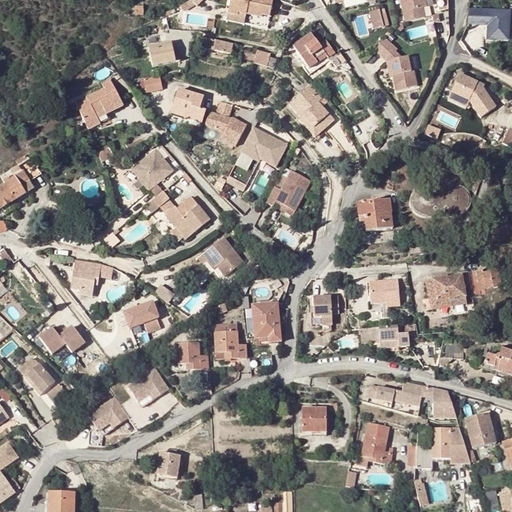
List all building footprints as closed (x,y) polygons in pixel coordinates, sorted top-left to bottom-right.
[(230,0),(228,14),(238,16),(239,13),(245,14),(261,17),(262,15),(269,17),(272,0),(230,0)] [(135,6),(135,15),(143,15),(144,2),(137,1),(137,6),(135,6)] [(192,5),(189,1),(177,9),(178,12),(183,11),(192,5)] [(373,4),(364,6),(367,23),(376,21),(373,4)] [(467,8),(467,23),(488,25),(487,39),(507,41),(508,11),(467,8)] [(228,14),(227,20),(244,24),(245,14),(239,13),(238,16),(228,14)] [(261,17),(245,14),(244,24),(267,28),(269,17),(262,15),(261,17)] [(309,69),(320,61),(318,58),(324,53),(327,57),(328,58),(334,54),(325,40),(318,45),(310,34),(293,46),(309,69)] [(395,48),(383,37),(372,48),(384,59),(386,67),(389,67),(391,74),(394,88),(415,83),(412,68),(409,69),(406,55),(400,56),(393,50),(395,48)] [(233,44),(203,39),(201,48),(209,50),(231,54),(233,44)] [(149,47),(151,58),(173,53),(171,42),(149,47)] [(242,59),(254,61),(255,51),(243,50),(242,59)] [(270,54),(256,51),(254,63),(267,66),(270,54)] [(175,62),(173,53),(151,58),(153,67),(175,62)] [(318,58),(320,61),(327,57),(324,53),(318,58)] [(143,78),(145,85),(146,93),(162,89),(159,74),(143,78)] [(496,108),(482,89),(475,86),(476,83),(458,74),(450,92),(467,101),(480,119),(496,108)] [(104,111),(106,115),(124,106),(110,80),(102,83),(105,89),(86,98),(88,102),(77,107),(86,125),(97,119),(95,115),(104,111)] [(334,121),(322,108),(318,103),(323,98),(311,85),(300,96),(315,115),(325,128),(334,121)] [(178,90),(172,109),(189,114),(187,118),(201,123),(205,112),(199,110),(203,98),(178,90)] [(315,137),(325,128),(315,115),(300,96),(289,105),(301,118),(299,120),(315,137)] [(318,103),(322,108),(328,103),(323,98),(318,103)] [(215,115),(209,113),(205,128),(224,133),(221,138),(235,145),(245,123),(231,116),(230,117),(226,117),(229,108),(218,105),(215,115)] [(172,109),(170,113),(187,118),(189,114),(172,109)] [(97,119),(106,115),(104,111),(95,115),(97,119)] [(456,126),(458,119),(441,113),(438,121),(456,126)] [(100,125),(97,119),(86,125),(88,131),(100,125)] [(232,166),(225,180),(243,189),(259,156),(274,164),(285,141),(252,125),(249,131),(232,166)] [(438,139),(441,130),(428,126),(425,135),(438,139)] [(511,146),(511,129),(509,128),(503,144),(511,146)] [(158,148),(133,168),(150,189),(175,170),(158,148)] [(19,166),(29,160),(27,155),(23,158),(21,162),(19,166)] [(261,170),(252,192),(264,196),(272,174),(261,170)] [(288,175),(281,172),(274,186),(266,203),(273,207),(275,201),(295,210),(310,179),(290,170),(288,175)] [(10,171),(1,177),(6,185),(0,189),(0,210),(25,194),(25,193),(20,186),(14,176),(11,173),(10,171)] [(20,186),(26,182),(28,181),(22,171),(14,176),(20,186)] [(20,186),(25,193),(30,190),(26,182),(20,186)] [(445,188),(430,189),(418,190),(414,192),(410,195),(408,198),(407,202),(407,207),(408,210),(411,213),(413,216),(417,218),(422,218),(438,217),(456,216),(461,216),(465,214),(468,211),(470,208),(471,204),(472,200),(470,196),(468,192),(464,189),(461,188),(457,187),(445,188)] [(154,199),(160,206),(170,198),(165,190),(154,199)] [(191,195),(177,207),(185,217),(200,205),(191,195)] [(170,198),(160,206),(166,215),(177,207),(170,198)] [(154,199),(147,205),(152,212),(160,206),(154,199)] [(390,200),(356,205),(358,218),(364,217),(366,232),(392,229),(390,214),(392,214),(390,200)] [(273,207),(293,215),(295,210),(275,201),(273,207)] [(185,217),(177,207),(166,215),(177,229),(184,238),(186,241),(194,235),(191,232),(198,226),(201,229),(212,221),(200,205),(185,217)] [(191,232),(194,235),(201,229),(198,226),(191,232)] [(25,239),(41,241),(43,229),(27,227),(25,239)] [(178,243),(184,238),(177,229),(171,234),(178,243)] [(103,240),(106,243),(116,235),(113,232),(103,240)] [(116,235),(106,243),(110,248),(120,240),(116,235)] [(217,268),(225,278),(245,262),(227,238),(199,259),(204,266),(208,263),(212,260),(218,268),(217,268)] [(0,257),(6,265),(12,261),(3,250),(0,251),(0,255),(0,256),(0,255),(0,257)] [(212,260),(208,263),(214,271),(217,268),(218,268),(212,260)] [(70,289),(79,291),(92,293),(93,286),(94,281),(98,282),(101,265),(77,261),(76,261),(70,289)] [(482,269),(476,270),(479,282),(485,282),(486,289),(500,286),(497,270),(483,273),(482,269)] [(466,296),(462,275),(447,278),(447,276),(442,277),(438,277),(438,279),(433,280),(434,284),(437,301),(457,298),(466,296)] [(437,301),(434,284),(433,280),(426,281),(426,283),(430,302),(437,301)] [(399,303),(398,281),(370,281),(370,303),(381,303),(381,308),(385,308),(385,303),(399,303)] [(158,284),(152,293),(166,304),(173,295),(158,284)] [(339,298),(314,298),(314,318),(321,318),(321,328),(330,328),(332,328),(332,316),(339,316),(339,298)] [(459,306),(457,298),(437,301),(430,302),(432,311),(459,306)] [(150,302),(120,313),(126,328),(155,317),(150,302)] [(252,306),(255,340),(267,339),(267,344),(280,343),(278,305),(252,306)] [(52,327),(39,338),(52,354),(65,343),(72,352),(85,341),(72,325),(67,329),(59,336),(52,327)] [(54,325),(52,327),(59,336),(67,329),(65,326),(59,331),(54,325)] [(403,328),(371,330),(372,345),(372,347),(382,346),(382,343),(395,342),(395,346),(400,346),(400,348),(410,348),(409,335),(404,335),(403,328)] [(372,345),(371,330),(359,332),(360,337),(364,336),(365,345),(372,345)] [(237,332),(214,334),(216,354),(228,354),(229,360),(246,358),(245,345),(238,346),(237,332)] [(268,346),(267,344),(267,339),(255,340),(256,347),(268,346)] [(463,342),(442,341),(437,364),(445,365),(453,359),(463,359),(463,342)] [(192,364),(192,370),(208,369),(207,357),(199,357),(199,344),(176,345),(178,365),(185,364),(192,364)] [(58,364),(70,354),(65,348),(53,358),(58,364)] [(496,355),(485,352),(481,363),(493,367),(493,370),(511,376),(511,351),(502,348),(500,355),(496,355)] [(23,377),(29,373),(31,371),(28,366),(34,360),(29,354),(14,367),(23,377)] [(43,373),(46,371),(35,360),(34,360),(28,366),(31,371),(29,373),(35,379),(30,384),(40,395),(55,383),(48,374),(46,376),(43,373)] [(153,370),(124,390),(135,405),(149,396),(152,401),(168,390),(153,370)] [(407,393),(376,385),(373,398),(397,404),(397,401),(420,407),(424,387),(409,383),(407,393)] [(59,385),(47,395),(57,406),(68,397),(59,385)] [(433,388),(425,386),(423,396),(423,397),(434,397),(434,389),(433,388)] [(449,392),(434,389),(434,397),(434,419),(457,419),(449,392)] [(149,396),(135,405),(139,411),(152,401),(149,396)] [(128,418),(114,397),(87,415),(95,427),(88,431),(87,445),(102,446),(101,436),(98,430),(109,423),(112,428),(128,418)] [(0,403),(0,424),(10,418),(0,403)] [(326,409),(301,409),(301,433),(326,433),(326,409)] [(497,443),(496,441),(488,413),(464,420),(472,450),(497,443)] [(98,430),(101,436),(112,428),(109,423),(98,430)] [(368,423),(362,457),(370,458),(375,459),(374,463),(389,466),(393,449),(389,448),(388,453),(385,452),(389,427),(368,423)] [(451,459),(451,429),(437,429),(437,448),(432,447),(432,459),(451,459)] [(460,429),(451,429),(451,459),(470,459),(460,429)] [(511,439),(503,442),(507,458),(511,472),(511,439)] [(417,448),(417,444),(410,443),(409,463),(416,463),(416,458),(417,448)] [(0,461),(14,451),(9,444),(0,450),(0,461)] [(0,468),(6,464),(8,466),(19,458),(14,451),(0,461),(0,468)] [(165,474),(177,476),(180,457),(161,453),(157,475),(165,476),(165,474)] [(362,457),(358,456),(357,465),(368,467),(369,462),(370,458),(362,457)] [(81,472),(78,465),(71,468),(75,475),(81,472)] [(357,472),(348,471),(346,486),(354,487),(357,472)] [(5,480),(0,472),(0,503),(15,493),(12,490),(18,486),(13,479),(11,481),(7,483),(5,480)] [(425,482),(423,482),(417,483),(418,493),(421,504),(427,503),(425,482)] [(511,491),(499,494),(502,505),(511,502),(511,491)] [(73,511),(73,493),(49,492),(48,511),(73,511)] [(283,492),(284,503),(283,511),(292,511),(292,492),(283,492)] [(490,511),(499,509),(495,492),(486,494),(490,511)] [(194,496),(196,509),(204,509),(202,495),(194,496)] [(511,511),(511,502),(502,505),(503,511),(511,511)] [(283,511),(284,503),(275,503),(275,511),(283,511)]
